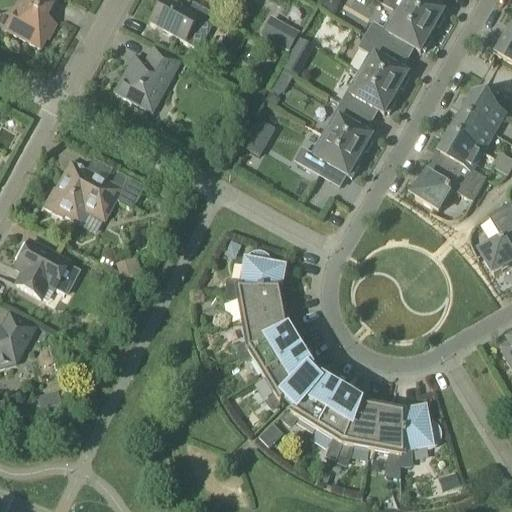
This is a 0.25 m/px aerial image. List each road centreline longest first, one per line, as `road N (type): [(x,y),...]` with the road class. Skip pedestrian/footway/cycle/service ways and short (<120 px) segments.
road 1 (residential): [(511,312),(442,355),(401,368),(349,348),(329,302),(339,257),(488,0)]
road 2 (residential): [(0,212),(121,0)]
